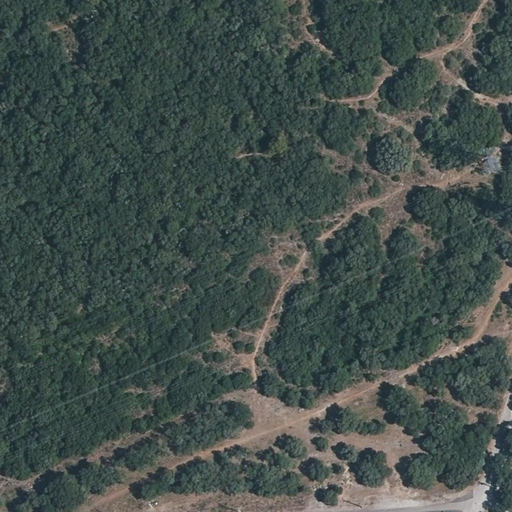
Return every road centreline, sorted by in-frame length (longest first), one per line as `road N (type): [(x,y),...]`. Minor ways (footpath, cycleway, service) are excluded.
road 1 (track): [(81,511),(511,328)]
road 2 (unclassified): [(511,383),(480,496),(444,511)]
